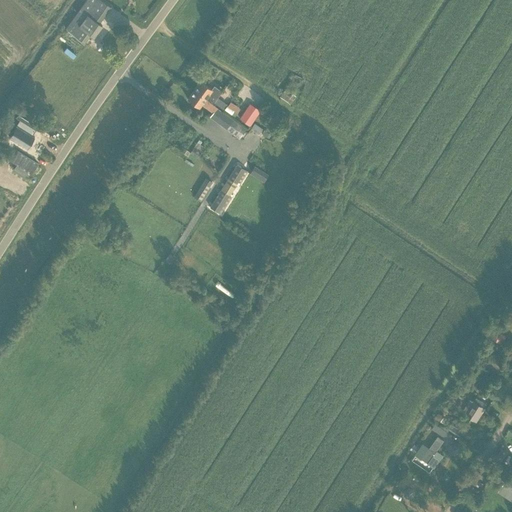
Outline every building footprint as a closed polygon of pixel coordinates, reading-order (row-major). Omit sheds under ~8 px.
[(86,0),(66,30),(86,43),(91,35),(94,37),(102,24),(99,23),(111,6),(101,0),(86,0)] [(200,81),(194,90),(212,103),(221,90),(214,85),(211,88),(200,81)] [(286,81),(277,92),(293,104),(302,94),(286,81)] [(210,106),(211,104),(212,103),(194,90),(187,99),(200,108),(202,104),(205,106),(206,104),(210,106)] [(211,104),(210,106),(215,110),(210,117),(239,138),(246,129),(211,104)] [(250,124),(259,110),(250,104),(240,118),(250,124)] [(20,119),(9,136),(27,148),(34,137),(32,135),(36,129),(37,130),(42,122),(21,108),(16,116),(20,119)] [(190,152),(198,157),(202,152),(193,146),(190,152)] [(31,179),(38,169),(17,156),(10,166),(31,179)] [(231,170),(221,186),(220,186),(207,207),(226,218),(238,198),(231,194),(244,173),(233,166),(231,170)] [(501,331),(495,329),(490,336),(501,343),(506,336),(501,331)] [(497,371),(505,360),(494,352),(488,360),(485,358),(479,366),(485,370),(488,365),(497,371)] [(476,420),(481,412),(486,403),(476,397),(465,414),(476,420)] [(436,434),(419,459),(430,466),(436,456),(433,454),(444,439),(436,434)] [(511,480),(507,477),(501,486),(511,493),(511,480)]
